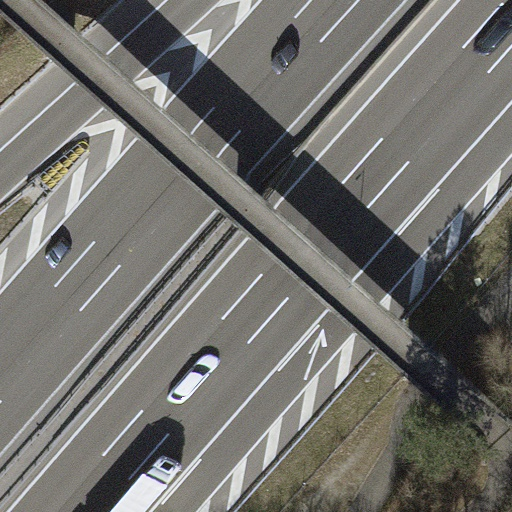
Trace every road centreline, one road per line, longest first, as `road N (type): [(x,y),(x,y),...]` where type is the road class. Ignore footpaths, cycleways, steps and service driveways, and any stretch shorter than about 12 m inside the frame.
road 1 (motorway): [(81,511),(511,23)]
road 2 (motorway): [(336,0),(0,377)]
road 3 (motorway): [(196,0),(0,180)]
road 4 (track): [(420,393),(317,511)]
